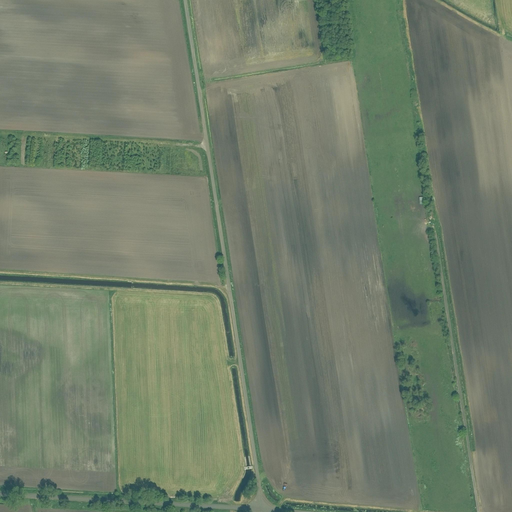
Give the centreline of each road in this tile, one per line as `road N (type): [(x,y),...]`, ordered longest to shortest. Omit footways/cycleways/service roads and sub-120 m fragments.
road 1 (unclassified): [(262,508),(184,0)]
road 2 (tertiary): [(262,508),(0,494)]
